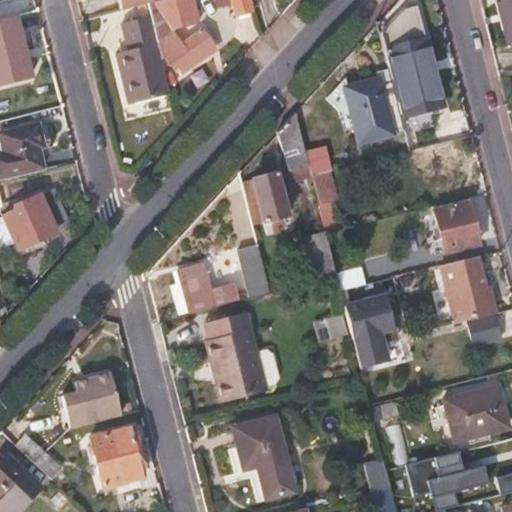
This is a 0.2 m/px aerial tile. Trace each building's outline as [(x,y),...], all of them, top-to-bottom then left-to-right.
[(117,0),(121,12),(148,6),(169,0),(117,0)] [(169,0),(148,6),(151,19),(159,50),(174,72),(175,71),(178,74),(211,52),(208,48),(211,46),(201,31),(182,45),(172,31),(165,15),(182,10),(186,26),(197,22),(191,0),(169,0)] [(247,0),(226,0),(232,21),(251,16),(247,0)] [(511,45),(511,44),(511,0),(504,0),(500,1),(511,45)] [(159,50),(151,19),(120,27),(124,43),(142,39),(145,50),(127,54),(116,57),(129,106),(132,106),(166,97),(170,96),(159,50)] [(18,35),(0,39),(0,84),(29,77),(18,35)] [(142,39),(124,43),(127,54),(145,50),(142,39)] [(398,79),(407,115),(431,109),(418,57),(402,61),(406,77),(398,79)] [(401,131),(383,63),(375,65),(379,80),(345,88),(358,145),(393,137),(392,134),(401,131)] [(166,97),(132,106),(136,118),(169,110),(166,97)] [(307,168),(294,114),(277,132),(288,173),(307,168)] [(0,182),(43,172),(38,149),(43,147),(38,125),(0,134),(0,147),(2,154),(0,154),(0,182)] [(462,184),(452,142),(414,152),(421,178),(429,176),(433,192),(462,184)] [(334,201),(327,174),(310,178),(317,206),(334,201)] [(287,217),(276,176),(241,185),(252,225),(287,217)] [(16,212),(2,219),(17,251),(55,234),(52,227),(66,220),(52,190),(14,207),(16,212)] [(477,245),(467,202),(433,210),(444,254),(477,245)] [(336,279),(325,237),(324,233),(302,239),(314,285),(336,279)] [(269,296),(257,247),(238,252),(250,301),(269,296)] [(485,301),(474,259),(446,266),(449,279),(441,281),(446,300),(454,298),(460,323),(465,322),(493,315),(489,299),(485,301)] [(449,279),(446,266),(438,268),(441,281),(449,279)] [(181,280),(188,312),(234,301),(231,288),(208,293),(202,268),(179,274),(181,280)] [(181,280),(168,283),(176,315),(188,312),(181,280)] [(460,323),(454,298),(446,300),(453,325),(460,323)] [(394,330),(386,301),(344,312),(351,341),(394,330)] [(246,314),(197,325),(217,408),(266,396),(246,314)] [(500,337),(495,315),(493,315),(465,322),(470,343),(470,344),(500,337)] [(470,343),(465,322),(460,323),(453,325),(428,331),(434,359),(460,352),(459,346),(470,343)] [(396,335),(380,340),(387,366),(403,362),(396,335)] [(75,384),(78,393),(61,398),(71,433),(123,418),(111,374),(75,384)] [(443,401),(453,444),(508,430),(497,387),(443,401)] [(233,430),(244,473),(258,469),(267,502),(294,495),(285,462),(274,419),(233,430)] [(90,439),(103,489),(141,479),(128,429),(90,439)] [(0,499),(1,500),(0,500),(0,511),(16,511),(40,488),(8,456),(0,464),(0,499)] [(452,496),(486,486),(480,467),(459,473),(457,464),(434,471),(431,458),(402,467),(415,511),(423,511),(455,503),(452,496)] [(389,490),(383,464),(363,469),(369,495),(389,490)] [(511,474),(496,479),(501,496),(511,493),(511,474)] [(394,511),(389,490),(369,495),(373,511),(394,511)]
